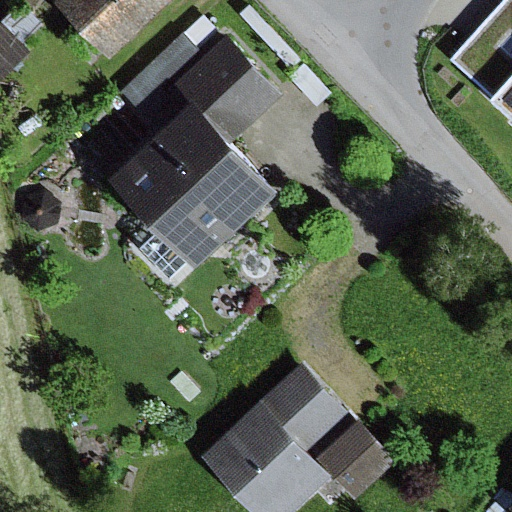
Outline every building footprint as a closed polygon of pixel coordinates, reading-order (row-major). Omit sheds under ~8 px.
[(56,0),(57,1),(53,4),(109,62),(173,0),(56,0)] [(511,113),(511,0),(508,0),(453,60),(511,113)] [(201,52),(183,33),(120,92),(147,121),(170,99),(161,89),(201,52)] [(108,184),(193,274),(277,195),(231,147),(284,97),(226,36),(167,91),(186,111),(108,184)] [(347,413),(300,365),(200,460),(249,511),(295,511),(332,478),(333,476),(317,459),(308,450),(347,413)] [(395,460),(358,420),(317,459),(333,476),(332,478),(355,500),(395,460)]
